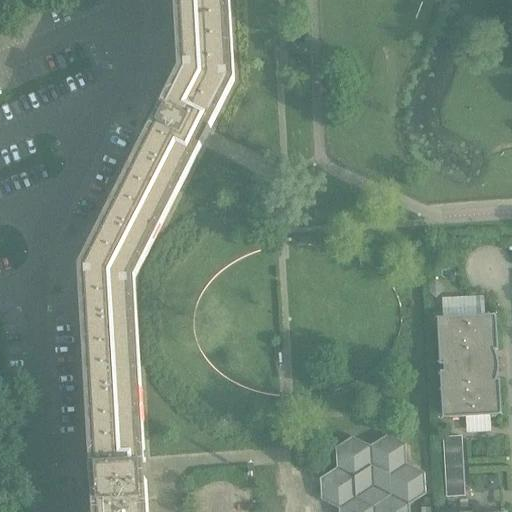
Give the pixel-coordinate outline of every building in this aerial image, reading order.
[(180,0),(185,72),(86,269),(99,511),(142,511),(130,278),(229,81),(224,0),(180,0)] [(435,280),(430,286),(430,293),(436,299),(442,293),(441,285),(435,280)] [(444,328),(438,328),(440,365),(444,365),(444,372),(440,372),(442,409),(448,409),(449,417),(448,417),(448,418),(496,416),(496,414),(495,415),(495,406),(501,406),(499,380),(496,380),(495,373),(498,373),(498,369),(498,365),(498,362),(497,358),(495,358),(494,351),(498,351),(496,325),(490,325),(490,317),(490,315),(443,318),(443,319),(444,328)] [(409,511),(409,505),(426,494),(425,473),(407,464),(406,444),(387,435),(370,446),(352,437),(335,449),(336,469),(319,480),(320,501),(338,510),(338,511),(409,511)] [(461,438),(444,439),(445,464),(462,463),(461,438)] [(463,471),(446,472),(447,497),(464,496),(463,471)]
